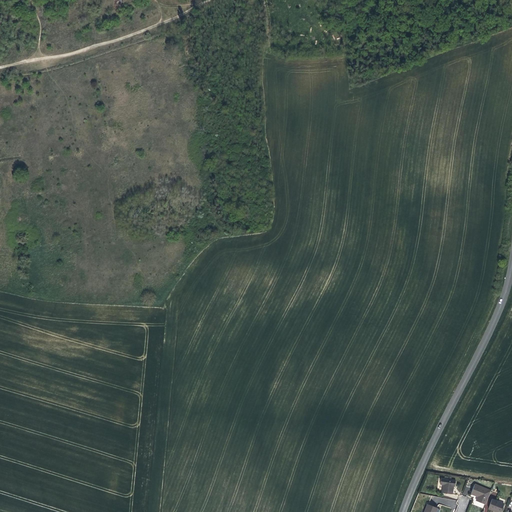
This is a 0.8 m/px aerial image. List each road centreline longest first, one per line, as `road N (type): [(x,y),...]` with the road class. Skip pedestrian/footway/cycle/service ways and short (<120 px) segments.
road 1 (tertiary): [(511,265),(402,511)]
road 2 (track): [(0,67),(119,39),(209,0)]
